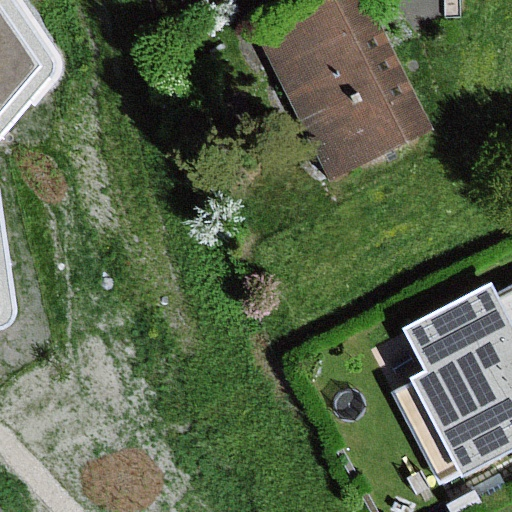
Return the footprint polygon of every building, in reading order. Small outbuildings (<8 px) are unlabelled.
[(377,0),(291,0),(262,14),(335,171),(435,125),(377,0)] [(0,125),(47,68),(0,5),(0,320),(13,320),(0,247),(0,125)] [(496,280),(497,276),(412,322),(436,365),(418,374),(469,469),(511,446),(511,308),(501,289),(496,280)] [(511,283),(501,289),(511,308),(511,283)] [(396,386),(427,369),(408,335),(377,352),(396,386)]
